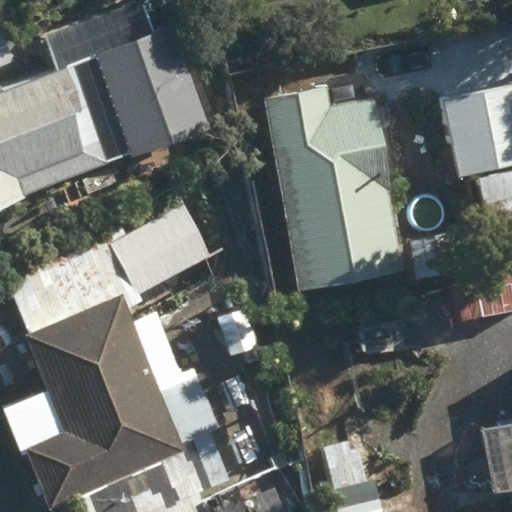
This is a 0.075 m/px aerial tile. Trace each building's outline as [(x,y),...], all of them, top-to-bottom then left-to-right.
[(0,200),(163,141),(126,42),(0,88),(0,200)] [(231,73),(260,68),(255,47),(227,52),(231,73)] [(447,100),(462,173),(511,162),(511,86),(510,87),(507,70),(452,81),(456,98),(447,100)] [(268,93),(301,286),(405,267),(375,95),(333,101),(330,82),(268,93)] [(511,170),(480,176),(496,255),(511,251),(511,170)] [(205,511),(198,493),(206,490),(229,481),(209,426),(216,424),(192,362),(180,367),(155,303),(231,273),(222,251),(208,256),(189,207),(4,276),(54,409),(18,422),(49,502),(89,488),(97,511),(205,511)] [(410,237),(417,279),(464,271),(458,231),(410,237)] [(511,271),(440,287),(448,324),(511,309),(511,271)] [(246,309),(222,319),(236,351),(259,343),(246,309)] [(455,454),(469,453),(475,489),(506,483),(494,415),(450,423),(455,454)] [(377,445),(341,451),(348,495),(385,490),(377,445)]
